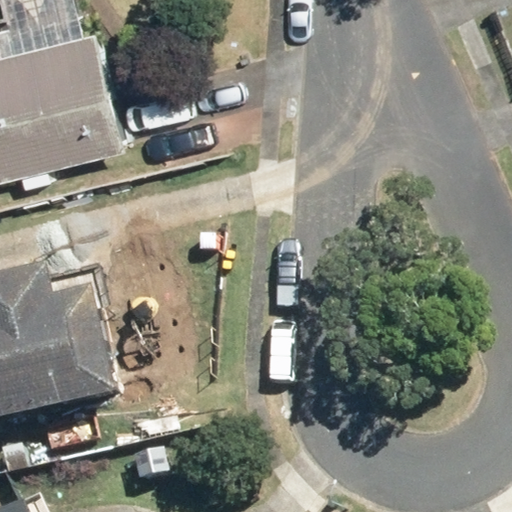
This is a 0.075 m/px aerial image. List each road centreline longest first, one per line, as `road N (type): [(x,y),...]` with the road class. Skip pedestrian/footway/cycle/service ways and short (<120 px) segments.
road 1 (residential): [(312,358),(346,0)]
road 2 (residential): [(364,0),(511,321)]
road 3 (residential): [(511,404),(487,448),(459,468),(405,468),(361,457),(324,417),(312,358)]
